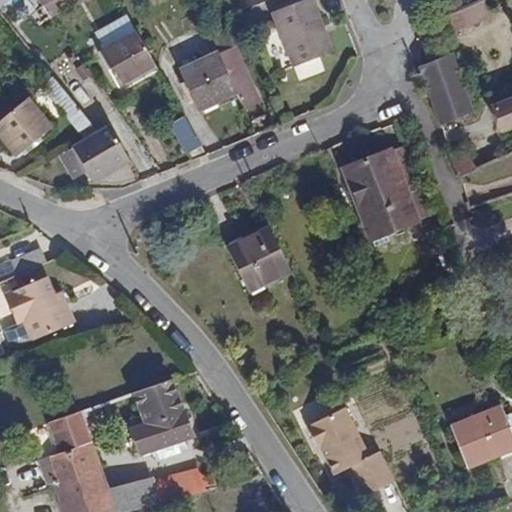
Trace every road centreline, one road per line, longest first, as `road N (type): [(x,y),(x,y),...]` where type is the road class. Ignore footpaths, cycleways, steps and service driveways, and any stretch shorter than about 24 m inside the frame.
road 1 (residential): [(79,225),(221,375),(312,511)]
road 2 (residential): [(79,225),(296,145),(374,104),(384,81),(381,59)]
road 3 (track): [(511,196),(460,212),(415,101),(384,81)]
